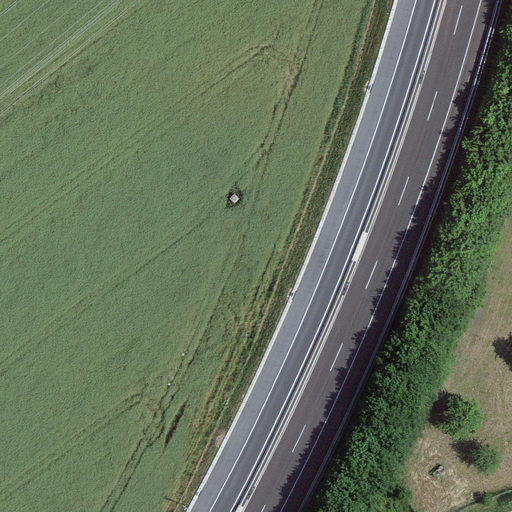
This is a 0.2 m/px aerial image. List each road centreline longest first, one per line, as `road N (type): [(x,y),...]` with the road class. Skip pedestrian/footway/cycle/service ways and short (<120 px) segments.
road 1 (motorway): [(425,0),(350,227),(220,511)]
road 2 (motorway): [(261,511),(371,275),(463,0)]
